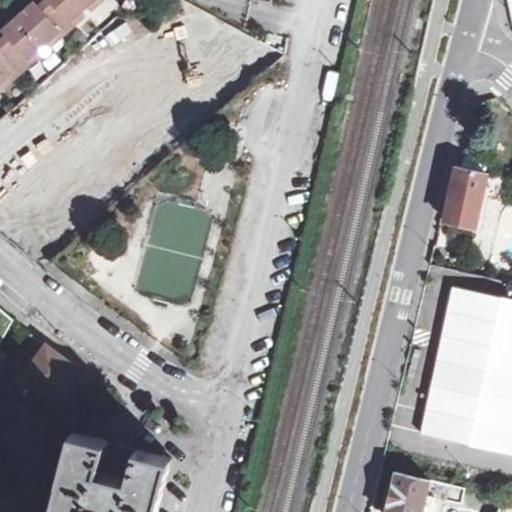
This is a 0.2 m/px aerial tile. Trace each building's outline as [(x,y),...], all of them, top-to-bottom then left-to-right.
[(45,0),(39,7),(60,30),(63,34),(82,18),(78,13),(87,5),(93,0),(45,0)] [(93,0),(87,5),(91,9),(101,0),(93,0)] [(184,0),(177,0),(163,28),(202,48),(217,16),(184,0)] [(8,34),(39,7),(35,3),(4,30),(8,34)] [(0,41),(0,48),(21,71),(41,54),(37,50),(45,43),(60,30),(39,7),(8,34),(0,41)] [(264,80),(279,50),(221,22),(206,52),(264,80)] [(45,43),(48,47),(63,34),(60,30),(45,43)] [(0,90),(21,71),(0,48),(0,90)] [(54,155),(93,197),(154,141),(115,99),(54,155)] [(504,200),(510,177),(458,166),(446,219),(446,221),(475,227),(482,195),(504,200)] [(511,298),(448,287),(420,437),(511,453),(511,298)] [(0,343),(14,319),(0,307),(0,343)] [(28,396),(48,410),(58,400),(71,410),(94,380),(47,344),(24,375),(37,385),(28,396)] [(28,396),(25,406),(7,401),(0,425),(0,448),(39,459),(51,415),(48,413),(48,410),(28,396)] [(71,410),(58,400),(48,410),(60,419),(69,414),(71,410)] [(74,432),(53,511),(157,511),(172,457),(74,432)] [(387,511),(443,511),(450,484),(397,472),(387,511)] [(308,511),(313,496),(306,494),(301,511),(308,511)]
